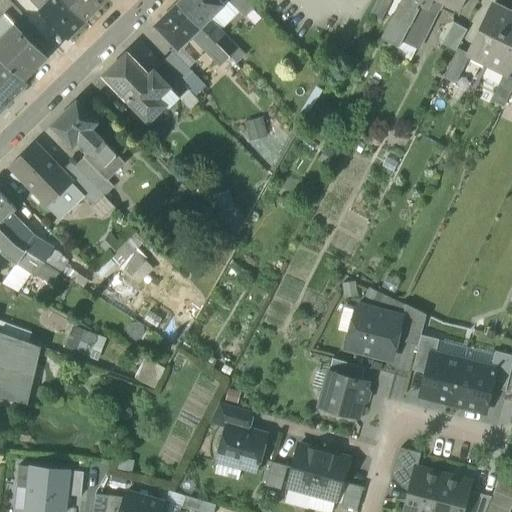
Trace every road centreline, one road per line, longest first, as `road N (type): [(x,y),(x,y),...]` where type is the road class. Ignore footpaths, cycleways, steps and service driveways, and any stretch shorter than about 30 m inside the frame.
road 1 (residential): [(0,146),(152,0)]
road 2 (residential): [(387,456),(399,416),(511,445)]
